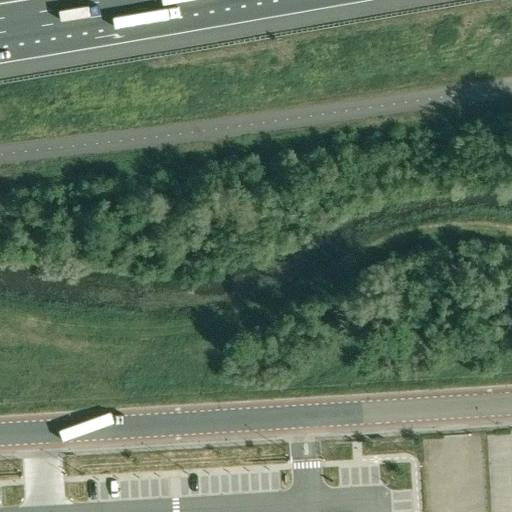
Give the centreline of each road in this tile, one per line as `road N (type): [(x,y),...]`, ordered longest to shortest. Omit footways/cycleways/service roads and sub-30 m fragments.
road 1 (unclassified): [(0,157),(511,86)]
road 2 (unclassified): [(0,438),(511,406)]
road 3 (motorway): [(0,24),(148,0)]
